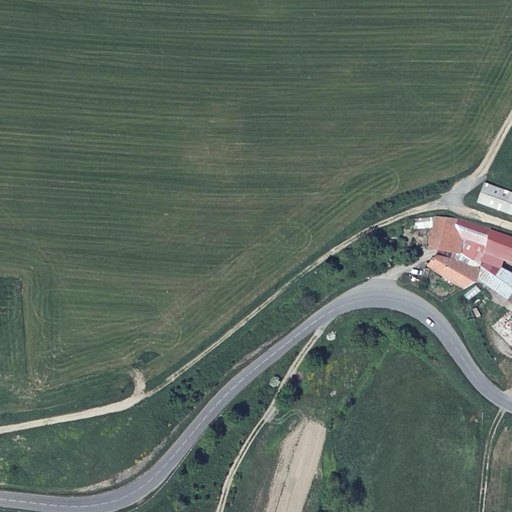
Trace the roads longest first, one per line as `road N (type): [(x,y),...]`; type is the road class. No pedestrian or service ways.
road 1 (secondary): [(0,498),(79,507),(132,497),(248,377),(310,324),(362,299),(403,299),(446,330),(497,400),(511,403)]
road 2 (track): [(511,220),(437,200),(163,385),(0,433)]
